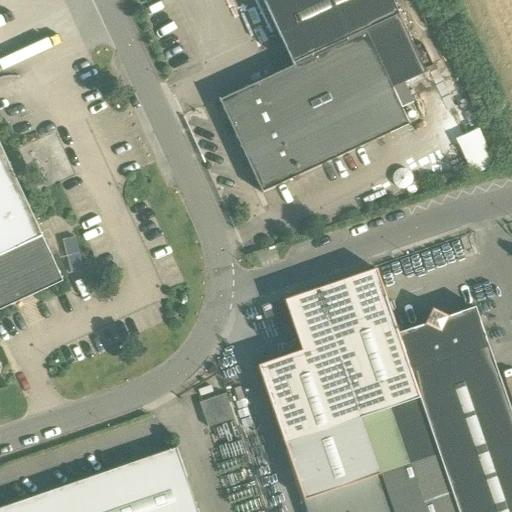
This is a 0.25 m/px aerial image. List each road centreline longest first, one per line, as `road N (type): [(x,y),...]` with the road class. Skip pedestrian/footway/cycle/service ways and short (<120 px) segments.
road 1 (unclassified): [(93,0),(221,292)]
road 2 (unclassified): [(221,292),(511,215)]
road 3 (unclassified): [(221,292),(216,329),(174,377),(0,451)]
